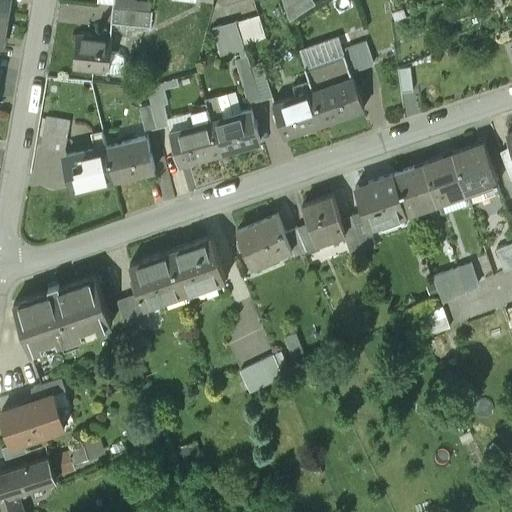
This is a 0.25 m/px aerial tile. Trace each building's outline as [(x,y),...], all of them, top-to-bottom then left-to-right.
[(0,0),(0,7),(7,8),(8,0),(0,0)] [(153,0),(114,0),(115,1),(114,5),(153,9),(153,0)] [(314,0),(284,0),(290,19),(316,2),(314,0)] [(153,9),(114,5),(112,21),(140,24),(147,25),(151,25),(153,9)] [(260,12),(238,20),(245,43),(268,35),(260,12)] [(236,20),(214,27),(220,47),(232,43),(234,49),(244,46),(236,20)] [(140,24),(112,21),(109,37),(112,37),(112,38),(139,40),(140,24)] [(299,45),(307,67),(345,53),(343,49),(337,32),(299,45)] [(109,37),(78,34),(74,66),(91,68),(90,73),(107,76),(108,70),(111,48),(112,38),(112,37),(109,37)] [(367,40),(343,49),(345,53),(350,69),(375,61),(367,40)] [(124,53),(118,49),(111,48),(108,70),(114,71),(121,68),(125,61),(124,53)] [(345,53),(307,67),(314,89),(325,120),(365,107),(353,74),(352,74),(350,69),(345,53)] [(254,76),(250,65),(239,68),(250,101),(261,98),(254,76)] [(411,66),(399,68),(402,91),(415,90),(411,66)] [(266,72),(254,76),(261,98),(273,94),(266,72)] [(177,77),(147,86),(152,104),(164,101),(169,100),(165,88),(179,84),(177,77)] [(314,89),(287,99),(286,97),(275,101),(286,134),(325,120),(314,89)] [(251,107),(242,110),(242,111),(221,116),(220,113),(222,112),(218,94),(205,98),(208,107),(220,150),(261,139),(251,107)] [(164,101),(152,104),(158,127),(170,123),(164,101)] [(152,104),(141,107),(146,129),(158,127),(152,104)] [(208,107),(191,112),(194,124),(181,128),(180,126),(171,129),(179,161),(220,150),(208,107)] [(70,119),(46,115),(41,144),(65,148),(70,119)] [(96,148),(77,152),(77,150),(67,153),(75,185),(115,176),(107,145),(104,130),(92,133),(96,148)] [(139,138),(107,145),(115,176),(156,166),(148,134),(139,136),(139,138)] [(479,139),(475,143),(454,150),(466,184),(471,200),(501,190),(484,140),(482,140),(479,139)] [(454,152),(446,155),(445,153),(425,160),(425,162),(436,194),(466,184),(454,152)] [(415,164),(395,170),(407,204),(436,194),(425,162),(415,165),(415,164)] [(395,170),(356,183),(364,207),(369,222),(371,221),(408,209),(407,204),(395,170)] [(332,190),(303,201),(309,219),(310,219),(317,238),(344,228),(346,228),(341,215),(332,190)] [(369,222),(364,207),(353,211),(362,237),(365,245),(377,240),(371,221),(369,222)] [(279,210),(239,227),(254,262),(278,251),(275,246),(291,239),(287,228),(279,210)] [(362,237),(353,211),(341,215),(346,228),(344,228),(351,250),(365,245),(362,237)] [(309,219),(297,223),(307,246),(309,250),(320,245),(317,238),(310,219),(309,219)] [(307,246),(297,223),(287,228),(291,239),(296,250),(307,246)] [(213,232),(173,246),(186,285),(226,271),(213,232)] [(511,246),(509,239),(497,244),(505,264),(511,261),(511,246)] [(173,246),(133,260),(142,288),(147,300),(148,299),(186,286),(186,285),(173,246)] [(472,257),(459,262),(466,282),(479,278),(472,257)] [(459,262),(447,266),(454,288),(467,284),(466,282),(459,262)] [(239,265),(230,269),(239,295),(250,291),(239,265)] [(98,271),(17,297),(33,345),(113,319),(98,271)] [(142,288),(118,296),(128,327),(143,323),(140,314),(152,310),(148,299),(147,300),(142,288)] [(302,326),(291,332),(300,351),(311,345),(302,326)] [(275,349),(243,367),(251,387),(284,371),(275,349)] [(64,372),(36,381),(41,393),(56,388),(57,390),(69,386),(64,372)] [(41,393),(7,405),(12,421),(10,422),(16,440),(25,437),(68,422),(57,390),(56,388),(41,393)] [(100,431),(84,437),(85,441),(89,453),(106,447),(100,431)] [(16,440),(5,445),(8,453),(29,447),(25,437),(16,440)] [(85,441),(51,453),(57,470),(76,463),(74,458),(89,453),(85,441)] [(51,453),(0,470),(0,504),(2,511),(14,511),(22,509),(15,490),(58,475),(57,470),(51,453)]
